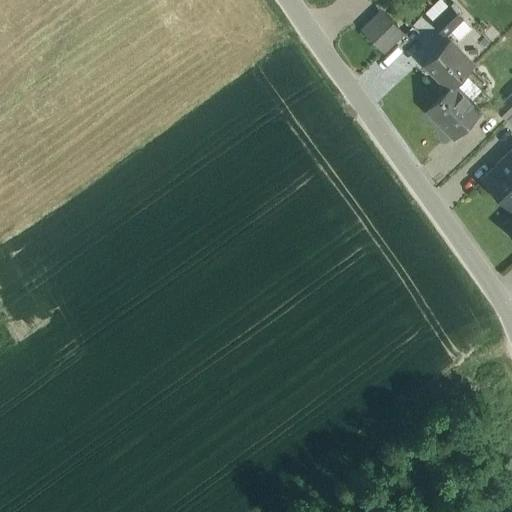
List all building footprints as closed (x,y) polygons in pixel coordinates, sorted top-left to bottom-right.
[(448,0),(437,0),(425,12),(445,33),(451,28),(459,36),(471,25),(448,0)] [(384,51),(406,30),(381,6),(360,27),(384,51)] [(432,66),(456,91),(465,83),(484,64),(461,39),(432,66)] [(492,112),(465,83),(456,91),(434,111),(462,140),(492,112)] [(511,155),(488,179),(511,203),(511,155)]
